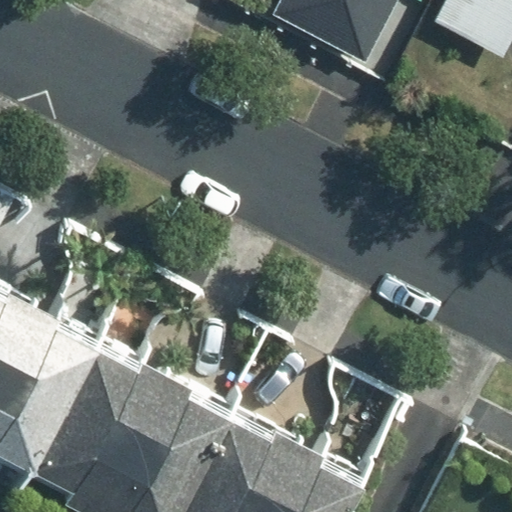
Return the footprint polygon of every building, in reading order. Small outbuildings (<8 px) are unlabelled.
[(286,0),(277,21),(370,63),(398,0),(286,0)] [(511,0),(435,0),(426,18),(502,57),(511,35),(511,0)] [(0,292),(0,461),(27,475),(95,342),(0,292)] [(95,342),(27,475),(99,511),(179,511),(231,411),(95,342)] [(231,411),(179,511),(342,511),(360,477),(231,411)]
